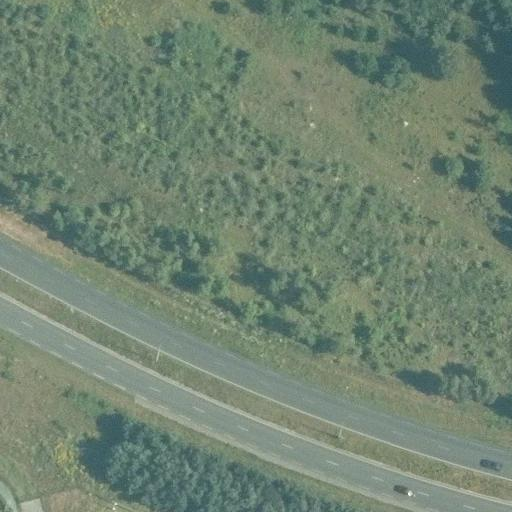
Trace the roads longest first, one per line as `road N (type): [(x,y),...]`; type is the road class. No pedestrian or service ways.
road 1 (primary): [(511,461),(271,387),(0,250)]
road 2 (primary): [(0,324),(250,443),(447,511)]
